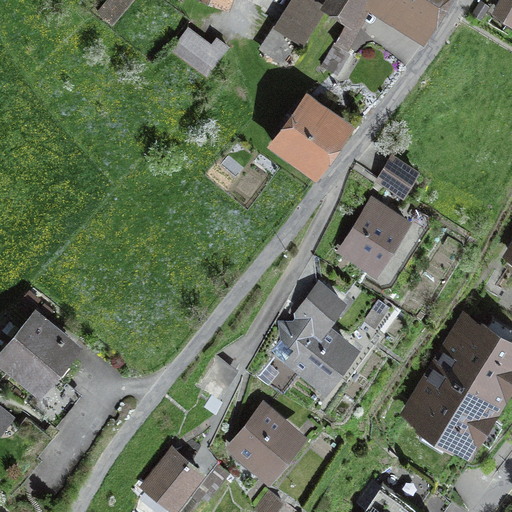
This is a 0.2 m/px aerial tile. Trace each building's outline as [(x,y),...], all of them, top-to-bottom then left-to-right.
[(108,0),(98,12),(112,24),(131,0),(108,0)] [(447,0),(291,0),(260,49),(283,66),(296,44),(303,47),(324,13),(346,27),(322,67),(337,73),(370,11),(423,45),(447,0)] [(511,0),(501,0),(496,8),(511,17),(511,0)] [(211,45),(188,27),(172,48),(207,75),(228,47),(216,38),(211,45)] [(271,148),(316,181),(353,131),(308,98),(271,148)] [(392,156),(379,178),(401,191),(414,170),(392,156)] [(338,252),(377,277),(412,224),(373,199),(338,252)] [(293,322),(278,321),(280,340),(271,352),(326,397),(360,352),(331,328),(347,306),(319,282),(294,315),(294,319),(293,322)] [(81,350),(35,313),(0,356),(0,367),(40,400),(81,350)] [(408,411),(424,421),(422,424),(451,441),(453,439),(469,448),(511,378),(511,345),(511,344),(511,342),(511,341),(483,324),(482,327),(466,317),(408,411)] [(218,398),(235,373),(210,357),(194,382),(218,398)] [(0,434),(13,419),(0,408),(0,434)] [(264,411),(238,445),(242,448),(236,455),(253,469),(259,461),(267,468),(294,435),(264,411)] [(0,442),(0,465),(18,480),(35,459),(31,456),(49,434),(23,413),(0,442)] [(165,511),(199,469),(174,449),(139,494),(162,511),(165,511)] [(18,480),(0,465),(0,505),(2,507),(21,483),(18,480)] [(365,507),(371,511),(422,511),(381,484),(381,486),(366,508),(365,507)]
